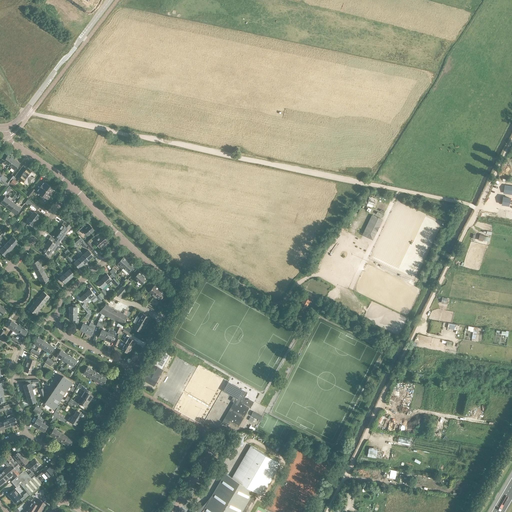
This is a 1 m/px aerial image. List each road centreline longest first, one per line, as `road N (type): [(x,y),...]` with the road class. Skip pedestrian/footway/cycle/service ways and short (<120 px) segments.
road 1 (track): [(34,113),(479,207)]
road 2 (track): [(325,511),(479,207)]
road 3 (unknown): [(180,281),(0,104)]
road 4 (unknown): [(26,130),(126,0)]
road 5 (residential): [(133,369),(178,296),(125,241)]
road 6 (residential): [(24,433),(16,364),(40,323),(58,316)]
